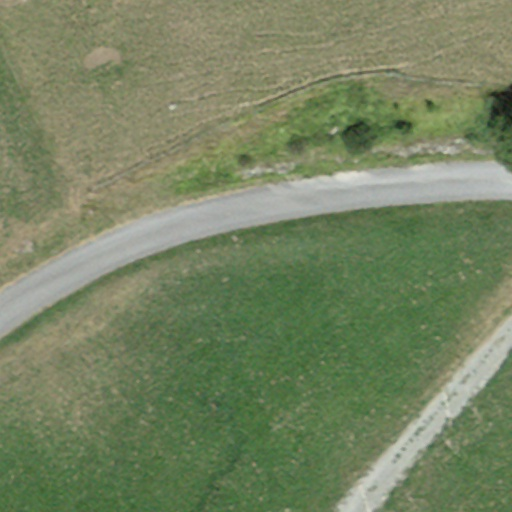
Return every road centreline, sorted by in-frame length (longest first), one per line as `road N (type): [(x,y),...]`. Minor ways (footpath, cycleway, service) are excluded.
road 1 (unclassified): [(511,185),(270,208),(199,223),(68,279),(0,320)]
road 2 (track): [(358,511),(511,347)]
